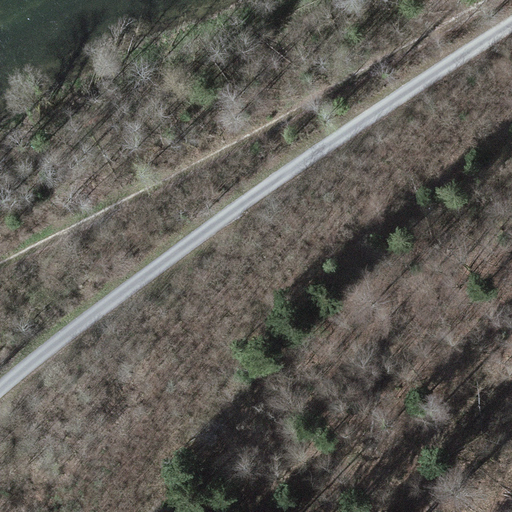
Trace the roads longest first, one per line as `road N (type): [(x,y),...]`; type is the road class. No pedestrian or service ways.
road 1 (track): [(511,17),(125,286),(0,390)]
road 2 (track): [(490,0),(0,266)]
